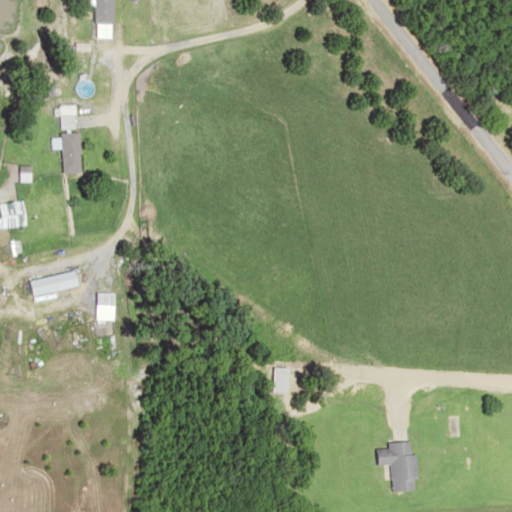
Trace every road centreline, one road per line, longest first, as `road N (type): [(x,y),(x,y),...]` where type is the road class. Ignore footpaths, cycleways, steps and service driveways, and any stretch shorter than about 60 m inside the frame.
road 1 (residential): [(123,0),(120,177),(150,264),(222,336),(344,388),(511,414)]
road 2 (residential): [(511,232),(343,0)]
